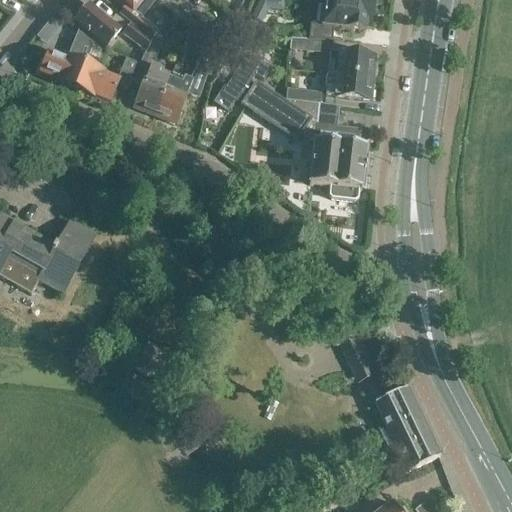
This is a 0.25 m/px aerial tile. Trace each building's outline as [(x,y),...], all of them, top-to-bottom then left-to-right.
[(156,1),(154,0),(118,0),(126,7),(119,16),(131,26),(150,41),(152,42),(159,33),(142,19),(156,1)] [(314,0),(314,3),(374,9),(374,0),(314,0)] [(372,30),(374,9),(314,3),(312,24),(309,24),(308,42),(332,44),(334,29),(365,32),(365,29),(372,30)] [(83,33),(94,42),(101,47),(110,37),(114,40),(120,32),(89,6),(73,25),(83,33)] [(231,17),(224,37),(237,37),(247,15),(238,10),(233,18),(231,17)] [(252,18),(261,23),(264,17),(255,12),(252,18)] [(55,14),(36,38),(45,45),(65,22),(55,14)] [(144,53),(150,41),(131,26),(123,35),(144,53)] [(91,53),(94,42),(83,33),(78,42),(91,53)] [(158,41),(152,42),(150,41),(144,53),(139,66),(131,82),(143,87),(135,107),(136,111),(143,113),(146,112),(157,116),(173,76),(152,68),(163,40),(158,41)] [(308,42),(291,40),(290,51),(330,55),(328,75),(370,80),(372,68),(374,68),(376,58),(373,58),(331,54),(332,44),(308,42)] [(191,83),(173,76),(157,116),(166,120),(167,123),(174,126),(177,124),(188,95),(198,99),(208,75),(212,77),(218,56),(206,51),(198,70),(194,74),(191,83)] [(75,92),(84,68),(86,62),(64,53),(62,58),(49,53),(44,65),(40,66),(38,72),(40,75),(39,77),(55,83),(55,84),(56,84),(75,92)] [(224,87),(212,104),(227,114),(234,103),(236,104),(241,97),(244,99),(239,106),(295,143),(299,138),(300,137),(313,145),(308,187),(329,189),(328,198),(331,201),(354,204),(357,201),(358,193),(361,193),(365,150),(357,149),(359,132),(336,129),(337,112),(338,108),(319,106),(320,94),(286,90),(285,102),(282,102),(254,84),(249,91),(246,89),(254,77),(262,82),(271,70),(251,57),(247,63),(243,61),(225,89),(224,87)] [(128,90),(131,82),(139,66),(125,59),(117,81),(84,68),(75,92),(93,99),(109,105),(117,85),(128,90)] [(370,80),(328,75),(325,97),(368,102),(371,100),(372,93),(369,91),(370,80)] [(62,295),(95,238),(70,224),(56,249),(0,217),(0,279),(29,296),(38,281),(62,295)] [(365,351),(360,339),(341,348),(351,370),(357,383),(374,375),(363,352),(365,351)] [(146,381),(166,354),(150,344),(130,371),(146,381)] [(374,405),(398,454),(407,474),(439,459),(421,419),(406,390),(374,405)]
